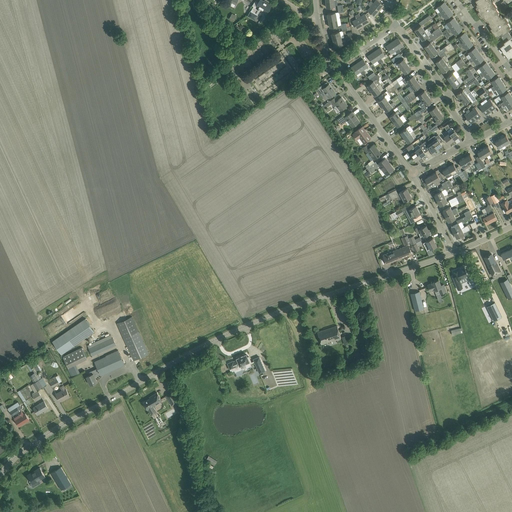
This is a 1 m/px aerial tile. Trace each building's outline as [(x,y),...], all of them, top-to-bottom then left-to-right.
[(254,6),(251,10),(251,11),(249,14),(253,17),(255,13),(258,14),(260,10),(266,13),(271,5),(267,2),(266,3),(264,2),(265,1),(262,0),(260,0),(256,7),(254,6)] [(371,0),(369,2),(379,11),(384,5),(377,0),(375,0),(374,3),(371,0)] [(501,35),(503,38),(509,33),(508,31),(510,29),(509,27),(510,26),(507,22),(508,21),(505,16),(503,17),(501,15),(500,15),(498,13),(499,12),(496,8),(497,7),(492,1),(490,0),(475,0),(477,3),(476,4),(477,6),(476,6),(479,11),(478,11),(482,18),(483,17),(487,21),(487,20),(488,20),(489,23),(488,23),(492,28),(490,29),(496,36),(497,35),(498,36),(501,34),(502,35),(501,35)] [(379,11),(369,2),(368,1),(366,3),(371,6),(367,10),(375,16),(379,11)] [(437,13),(439,15),(448,8),(446,5),(444,2),(437,7),(440,11),(437,13)] [(439,15),(440,17),(443,15),(446,19),(453,13),(451,11),(450,11),(448,8),(439,15)] [(327,14),(329,20),(337,19),(335,12),(327,14)] [(359,13),(357,14),(364,25),(370,22),(365,14),(361,16),(359,13)] [(364,25),(357,14),(355,15),(357,18),(353,21),(357,29),(364,25)] [(447,29),(448,31),(457,24),(455,21),(456,21),(453,18),(446,23),(449,27),(447,29)] [(329,20),(330,27),(338,25),(337,19),(329,20)] [(448,31),(449,33),(452,31),(455,35),(462,30),(460,27),(457,24),(448,31)] [(425,30),(421,25),(415,29),(418,35),(425,30)] [(425,30),(418,35),(422,40),(426,37),(428,39),(435,34),(441,30),(439,27),(433,31),(433,32),(431,33),(429,31),(427,32),(425,30)] [(332,33),(334,40),(341,38),(339,31),(332,33)] [(457,44),(459,46),(468,39),(466,36),(464,33),(457,38),(460,42),(457,44)] [(508,41),(503,45),(504,46),(501,48),(503,50),(504,53),(505,53),(508,58),(511,56),(511,35),(511,36),(509,33),(503,38),(507,36),(509,39),(507,40),(508,41)] [(334,40),(335,46),(343,44),(341,38),(334,40)] [(395,40),(392,42),(399,52),(401,51),(399,48),(403,45),(398,38),(395,40)] [(424,46),(428,51),(434,47),(433,44),(435,42),(433,39),(424,46)] [(459,46),(460,48),(463,45),(466,49),(473,44),(471,41),(470,42),(468,39),(459,46)] [(399,52),(392,42),(389,44),(386,46),(391,53),(395,50),(397,53),(399,52)] [(434,47),(428,51),(432,57),(441,50),(439,47),(436,49),(434,47)] [(469,53),(466,56),(468,59),(470,61),(479,53),(477,51),(477,50),(475,47),(468,53),(469,53)] [(377,50),(374,52),(381,62),(383,61),(381,58),(385,55),(380,48),(377,50)] [(381,62),(374,52),(371,54),(368,56),(373,63),(377,60),(379,63),(381,62)] [(479,53),(470,61),(471,62),(474,66),(477,64),(480,62),(484,59),(482,56),(481,56),(479,53)] [(446,62),(448,60),(445,55),(442,57),(435,61),(439,67),(446,62)] [(401,68),(407,64),(403,58),(395,65),(399,70),(401,68)] [(360,61),(357,63),(364,73),(366,72),(364,69),(368,66),(363,59),(360,61)] [(439,67),(443,72),(450,67),(446,62),(439,67)] [(479,74),(480,75),(490,68),(488,65),(486,62),(479,67),(482,71),(479,74)] [(364,73),(357,63),(354,65),(351,67),(356,74),(360,72),(362,74),(364,73)] [(401,68),(405,73),(411,69),(407,64),(401,68)] [(490,68),(480,75),(482,77),(485,75),(488,79),(495,74),(492,71),(490,68)] [(467,78),(469,81),(475,76),(469,69),(465,72),(469,76),(467,78)] [(447,77),(451,82),(457,78),(453,72),(447,77)] [(371,90),(380,84),(381,83),(379,80),(379,76),(378,73),(366,82),(368,84),(367,85),(371,90)] [(417,80),(413,75),(409,78),(408,75),(407,76),(402,79),(404,82),(406,84),(409,82),(411,85),(417,80)] [(469,81),(467,82),(469,85),(472,83),(477,79),(475,76),(469,81)] [(491,87),(492,89),(502,83),(500,80),(501,80),(499,77),(491,81),(494,85),(491,87)] [(451,82),(455,88),(461,83),(457,78),(451,82)] [(421,85),(417,80),(411,85),(408,87),(411,92),(414,89),(415,90),(421,85)] [(492,89),(493,91),(496,89),(499,94),(506,89),(504,86),(502,83),(492,89)] [(324,90),(329,97),(336,93),(335,92),(335,93),(331,87),(332,87),(329,84),(323,88),(322,85),(317,89),(320,93),(324,90)] [(371,90),(375,96),(384,89),(380,84),(371,90)] [(460,99),(471,91),(469,88),(467,86),(463,89),(456,94),(458,96),(457,97),(459,99),(460,99)] [(420,98),(422,100),(428,96),(424,90),(416,96),(417,97),(418,99),(420,98)] [(471,91),(460,99),(464,104),(475,97),(471,91)] [(501,103),(502,105),(511,98),(510,95),(509,92),(501,97),(504,101),(501,103)] [(382,106),(388,101),(391,99),(387,94),(378,100),(382,106)] [(428,96),(422,100),(419,103),(420,104),(419,105),(421,107),(421,106),(422,108),(419,110),(421,113),(426,109),(424,107),(432,101),(428,96)] [(332,100),(330,101),(332,103),(334,106),(334,108),(337,112),(340,110),(343,108),(347,105),(346,105),(343,101),(344,100),(341,97),(338,100),(337,100),(335,98),(336,97),(332,100)] [(488,101),(485,103),(491,112),(493,110),(493,109),(496,107),(490,98),(487,100),(488,101)] [(511,98),(502,105),(503,107),(506,105),(509,109),(511,107),(511,98)] [(382,106),(386,111),(395,104),(393,102),(390,104),(388,101),(382,106)] [(491,112),(485,103),(482,105),(482,104),(479,106),(486,115),(488,113),(489,113),(491,112)] [(429,110),(433,116),(440,111),(436,106),(429,110)] [(473,109),(470,111),(476,120),(479,118),(478,118),(481,115),(475,107),(472,108),(473,109)] [(390,116),(393,121),(400,116),(398,114),(400,112),(398,109),(390,116)] [(433,116),(437,120),(435,122),(437,125),(443,121),(441,118),(444,116),(440,111),(433,116)] [(476,120),(470,111),(467,113),(464,114),(471,123),(474,121),(474,122),(476,120)] [(348,120),(352,126),(359,121),(356,118),(352,112),(345,117),(344,114),(337,119),(341,125),(348,120)] [(393,121),(397,126),(404,122),(400,116),(393,121)] [(449,133),(454,139),(459,136),(452,127),(451,127),(450,128),(448,125),(450,124),(448,121),(443,124),(449,133)] [(400,132),(404,137),(410,133),(413,130),(410,125),(400,132)] [(356,131),(356,132),(353,134),(361,144),(362,143),(364,145),(367,143),(366,141),(367,141),(367,140),(371,137),(365,129),(365,130),(362,126),(356,131)] [(404,137),(408,142),(414,138),(410,133),(404,137)] [(449,143),(454,139),(449,133),(444,136),(449,143)] [(434,135),(430,138),(437,148),(442,145),(440,142),(443,140),(439,135),(438,134),(436,136),(434,135)] [(504,145),(510,141),(506,135),(500,138),(504,145)] [(437,148),(430,138),(428,140),(430,143),(428,145),(427,145),(430,149),(432,152),(437,148)] [(504,145),(500,138),(495,141),(500,150),(503,149),(506,147),(505,147),(504,145)] [(363,147),(367,153),(368,152),(373,159),(378,156),(379,156),(380,155),(379,155),(381,154),(374,144),(370,147),(368,143),(363,147)] [(421,146),(425,152),(427,150),(422,143),(419,145),(420,147),(421,146)] [(421,157),(416,150),(411,144),(406,147),(408,150),(409,150),(411,153),(411,154),(416,160),(421,157)] [(420,147),(416,150),(421,157),(425,153),(425,152),(421,146),(420,147)] [(489,154),(491,157),(494,155),(488,146),(483,149),(486,155),(489,154)] [(481,158),(486,155),(483,149),(477,152),(481,158)] [(470,154),(464,157),(470,166),(470,167),(474,164),(473,163),(475,162),(474,160),(470,154)] [(470,166),(464,157),(459,160),(464,169),(470,166)] [(379,164),(378,165),(376,161),(374,162),(368,167),(372,173),(381,167),(386,174),(394,169),(390,163),(389,163),(385,158),(378,163),(379,164)] [(365,166),(366,168),(368,167),(374,162),(372,160),(368,163),(365,166)] [(454,164),(448,167),(452,173),(457,171),(458,173),(462,171),(459,166),(456,167),(454,164)] [(452,173),(448,167),(442,170),(446,177),(452,173)] [(465,169),(462,171),(466,178),(469,176),(474,173),(473,171),(468,174),(465,169)] [(436,172),(431,175),(435,182),(440,179),(441,180),(444,178),(440,173),(438,174),(436,172)] [(436,184),(435,182),(431,175),(425,178),(426,180),(423,182),(427,189),(436,184)] [(438,193),(434,194),(437,200),(445,196),(442,191),(449,186),(447,184),(444,185),(436,190),(438,193)] [(394,190),(389,193),(392,200),(401,195),(404,200),(407,199),(408,199),(408,198),(411,196),(407,188),(400,192),(396,194),(394,190)] [(450,203),(458,199),(463,197),(460,191),(457,193),(458,195),(449,200),(450,203)] [(491,196),(495,203),(499,200),(495,193),(491,196)] [(485,208),(487,211),(492,221),(497,218),(490,204),(493,202),(490,195),(485,198),(488,204),(487,205),(488,206),(485,208)] [(437,200),(440,205),(447,201),(445,196),(437,200)] [(511,207),(509,203),(507,199),(507,198),(506,198),(504,200),(504,201),(501,203),(502,205),(502,204),(507,213),(511,209),(511,207)] [(409,209),(406,211),(408,215),(411,213),(413,217),(420,213),(416,205),(409,209)] [(443,211),(445,216),(457,210),(456,208),(452,210),(450,207),(443,211)] [(396,211),(389,214),(392,220),(398,216),(398,215),(403,212),(401,209),(396,212),(396,211)] [(445,216),(448,221),(456,218),(454,214),(458,212),(457,210),(445,216)] [(492,221),(487,211),(480,215),(483,221),(484,220),(486,224),(492,221)] [(460,218),(462,221),(472,216),(471,213),(466,216),(460,218)] [(451,227),(454,232),(461,228),(458,223),(451,227)] [(426,225),(420,228),(420,227),(419,226),(416,228),(415,229),(418,233),(420,237),(423,235),(423,236),(430,232),(426,225)] [(454,232),(457,237),(464,234),(463,232),(469,229),(467,225),(461,228),(454,232)] [(401,238),(404,245),(410,243),(409,237),(408,235),(401,238)] [(423,243),(427,250),(430,248),(430,249),(437,245),(433,238),(423,243)] [(420,249),(417,242),(412,245),(415,252),(420,249)] [(409,245),(396,250),(399,258),(409,255),(412,254),(409,245)] [(511,258),(511,248),(501,254),(503,258),(509,255),(511,259),(511,258)] [(399,258),(396,250),(383,255),(387,264),(391,263),(390,262),(399,258)] [(492,254),(484,257),(489,268),(492,275),(501,271),(497,263),(496,263),(492,254)] [(452,276),(451,276),(457,289),(461,287),(460,283),(468,280),(470,285),(476,283),(471,269),(466,271),(464,265),(457,268),(457,269),(456,270),(456,269),(453,270),(453,271),(452,272),(454,275),(452,276)] [(446,292),(445,288),(444,284),(441,285),(439,279),(432,282),(432,283),(428,284),(430,291),(434,290),(435,290),(435,292),(439,291),(440,294),(446,292)] [(511,287),(509,282),(502,285),(508,297),(511,295),(511,287)] [(419,291),(411,293),(413,302),(415,310),(418,310),(421,309),(424,308),(422,300),(421,296),(419,291)] [(502,317),(497,305),(495,302),(493,303),(486,306),(494,321),(502,317)] [(132,317),(117,323),(134,360),(149,353),(132,317)] [(52,341),(62,354),(94,331),(85,318),(52,341)] [(341,337),(337,325),(317,332),(321,344),(341,337)] [(112,338),(89,349),(92,356),(116,345),(112,338)] [(78,349),(83,360),(87,359),(82,347),(78,349)] [(87,376),(90,384),(97,381),(95,377),(96,377),(96,376),(100,374),(101,375),(125,364),(118,350),(106,355),(106,356),(94,361),(97,368),(89,372),(90,374),(87,376)] [(233,360),(228,363),(230,368),(231,369),(232,371),(235,370),(236,372),(237,376),(244,374),(242,369),(251,365),(250,363),(251,363),(251,362),(251,361),(251,360),(250,360),(249,356),(247,357),(246,354),(243,355),(240,356),(237,358),(237,357),(237,358),(237,359),(234,361),(233,360)] [(255,361),(260,372),(265,370),(259,356),(253,359),(254,361),(255,361)] [(6,375),(9,379),(16,375),(14,371),(6,375)] [(35,373),(30,376),(34,382),(39,379),(36,375),(35,373)] [(50,382),(53,387),(61,383),(60,382),(59,382),(57,379),(54,380),(53,377),(49,379),(50,382)] [(36,389),(37,390),(38,390),(43,386),(39,379),(34,382),(33,383),(36,389)] [(62,390),(56,393),(60,401),(70,396),(66,389),(65,389),(63,385),(60,387),(62,390)] [(17,391),(23,401),(32,397),(26,386),(17,391)] [(37,390),(32,393),(33,394),(32,395),(35,400),(42,396),(38,390),(37,390)] [(166,395),(172,405),(180,401),(177,396),(176,397),(173,391),(166,395)] [(162,401),(160,397),(157,392),(149,397),(150,398),(143,402),(147,410),(149,409),(151,413),(155,410),(153,406),(162,401)] [(18,401),(8,408),(12,415),(20,410),(17,407),(20,405),(18,401)] [(48,408),(46,404),(44,401),(33,407),(37,413),(42,411),(48,408)] [(29,419),(26,415),(25,413),(23,414),(21,411),(18,413),(20,416),(15,420),(19,426),(29,419)] [(191,417),(185,421),(188,426),(194,422),(191,417)] [(208,455),(205,460),(214,465),(217,460),(208,455)] [(45,476),(43,471),(40,467),(36,470),(28,475),(28,474),(28,475),(33,483),(45,476)] [(71,484),(63,471),(61,467),(51,472),(62,489),(71,484)]
